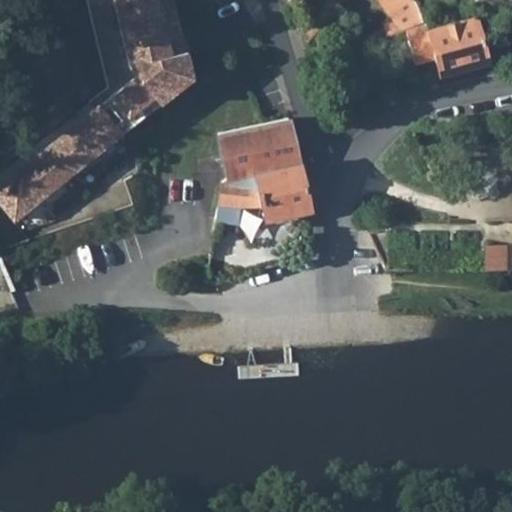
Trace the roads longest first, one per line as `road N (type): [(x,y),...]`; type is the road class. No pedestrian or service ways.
road 1 (residential): [(340,176),(330,233),(339,287),(220,303),(122,297),(26,311)]
road 2 (residential): [(511,84),(418,109),(369,142),(340,176)]
road 3 (residential): [(270,0),(308,127),(340,176)]
